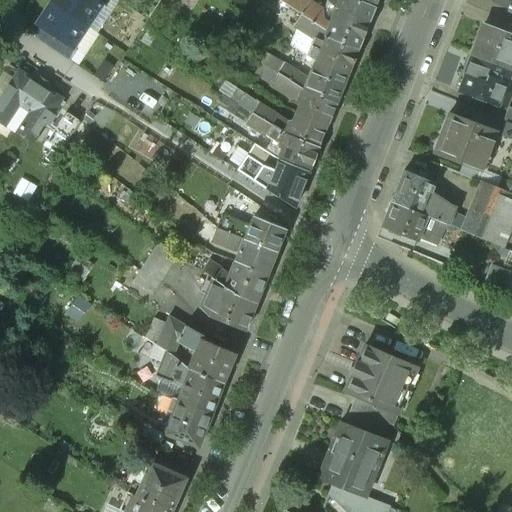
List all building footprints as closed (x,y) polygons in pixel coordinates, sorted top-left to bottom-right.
[(93,0),(51,0),(50,2),(86,27),(101,5),(93,0)] [(307,0),(280,0),(282,1),(311,20),(326,30),(328,22),(322,18),(320,10),(306,1),(307,0)] [(373,6),(358,0),(336,0),(328,22),(326,30),(327,31),(325,37),(356,49),(373,6)] [(511,0),(491,0),(491,1),(511,9),(511,0)] [(311,20),(282,1),(276,10),(289,20),(286,23),(303,33),(311,20)] [(86,27),(50,2),(36,24),(45,31),(72,48),(86,27)] [(356,49),(325,37),(327,31),(326,30),(311,20),(303,33),(311,39),(306,55),(315,61),(347,74),(356,49)] [(511,66),(511,35),(483,25),(478,39),(477,39),(471,56),(510,71),(511,66)] [(72,48),(45,31),(39,41),(69,61),(76,51),(72,48)] [(510,71),(471,56),(463,75),(464,75),(458,90),(505,108),(510,94),(503,91),(510,71)] [(347,74),(315,61),(308,80),(304,90),(334,104),(347,74)] [(276,73),(260,62),(253,72),(269,83),(276,73)] [(308,80),(282,63),(276,73),(304,90),(308,80)] [(32,82),(18,73),(0,100),(0,117),(8,123),(19,106),(28,113),(18,129),(33,139),(59,100),(45,90),(48,86),(35,77),(32,82)] [(334,104),(304,90),(276,73),(269,83),(291,97),(298,99),(300,103),(296,113),(326,125),(334,104)] [(271,91),(252,78),(249,83),(268,95),(271,91)] [(257,102),(244,94),(238,103),(243,107),(251,112),(257,102)] [(326,125),(296,113),(294,119),(288,122),(264,105),(259,102),(258,101),(257,102),(251,112),(266,122),(286,134),(317,147),(326,125)] [(251,112),(243,107),(237,117),(249,124),(245,130),(250,133),(254,127),(260,132),(266,122),(251,112)] [(66,112),(46,142),(60,152),(79,121),(66,112)] [(495,131),(449,113),(433,154),(480,171),(495,131)] [(317,147),(286,134),(266,122),(260,132),(280,144),(282,148),(278,158),(308,170),(317,147)] [(511,124),(506,122),(501,134),(511,138),(511,124)] [(236,170),(265,189),(278,158),(254,144),(236,170)] [(292,207),(308,170),(278,158),(265,189),(292,207)] [(434,182),(404,170),(391,201),(444,223),(447,223),(452,211),(454,206),(429,195),(434,182)] [(511,198),(511,194),(484,183),(469,218),(452,211),(447,223),(503,246),(511,225),(511,199),(511,198)] [(444,223),(391,201),(381,227),(416,241),(419,234),(437,241),(444,223)] [(242,223),(218,214),(216,219),(220,221),(216,230),(244,240),(248,228),(242,223)] [(284,229),(253,217),(248,228),(244,240),(276,252),(284,229)] [(244,240),(216,230),(213,238),(210,237),(208,242),(232,251),(239,251),(244,240)] [(276,252),(244,240),(239,251),(235,262),(267,273),(276,252)] [(158,243),(140,270),(159,283),(177,255),(158,243)] [(477,262),(454,252),(448,267),(471,277),(477,262)] [(221,271),(204,261),(201,266),(195,261),(192,265),(213,279),(215,280),(221,271)] [(267,273),(235,262),(231,272),(224,267),(221,272),(221,271),(215,280),(242,298),(255,303),(267,273)] [(505,275),(491,269),(486,282),(500,288),(505,275)] [(159,283),(140,270),(132,282),(151,295),(159,283)] [(215,280),(213,279),(201,310),(208,319),(243,333),(255,303),(242,298),(215,280)] [(84,320),(91,300),(76,296),(70,315),(84,320)] [(235,354),(202,341),(203,339),(169,318),(161,334),(196,355),(189,371),(222,383),(235,354)] [(196,355),(161,334),(156,345),(175,357),(189,371),(196,355)] [(414,368),(362,346),(356,361),(354,360),(348,372),(350,373),(343,390),(354,395),(364,399),(395,413),(396,411),(395,410),(412,370),(413,370),(414,368)] [(189,371),(161,360),(155,376),(180,389),(176,400),(210,414),(222,383),(189,371)] [(364,399),(354,395),(343,422),(381,437),(387,422),(364,399)] [(176,400),(171,398),(165,416),(169,417),(163,434),(197,447),(210,414),(176,400)] [(146,424),(115,404),(108,415),(138,435),(146,424)] [(343,422),(339,420),(317,477),(331,482),(326,494),(344,511),(386,511),(389,506),(357,492),(379,438),(384,441),(385,439),(381,437),(343,422)] [(177,472),(157,464),(155,468),(149,465),(140,487),(132,484),(127,494),(170,511),(183,480),(179,478),(180,476),(179,474),(177,472)] [(169,511),(170,511),(127,494),(120,511),(169,511)]
